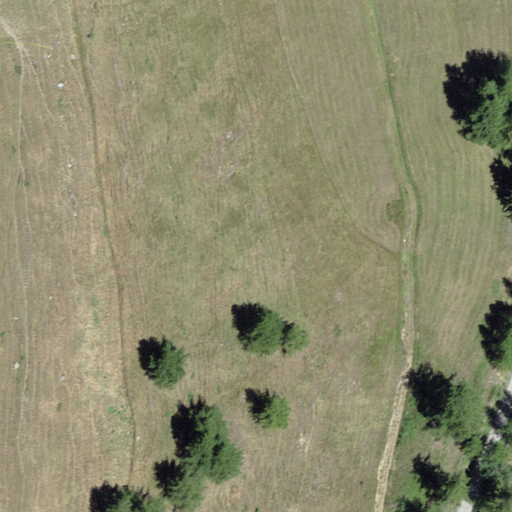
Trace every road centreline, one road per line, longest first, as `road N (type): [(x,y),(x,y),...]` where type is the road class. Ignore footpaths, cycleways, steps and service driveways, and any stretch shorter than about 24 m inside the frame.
road 1 (track): [(376,511),(408,360),(413,216),(368,0)]
road 2 (track): [(511,392),(463,511)]
